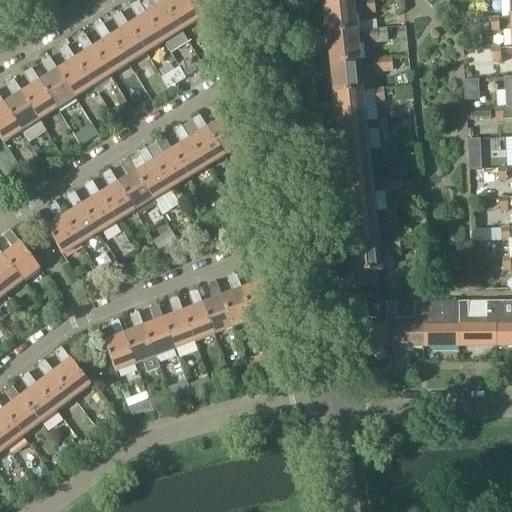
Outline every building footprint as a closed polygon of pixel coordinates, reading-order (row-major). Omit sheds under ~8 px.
[(151,0),(157,10),(147,16),(164,44),(182,32),(165,5),(161,0),(151,0)] [(172,0),(165,5),(182,32),(200,21),(186,0),(172,0)] [(186,0),(200,21),(218,10),(211,0),(186,0)] [(376,13),(374,1),(367,2),(368,14),(376,13)] [(139,21),(129,27),(146,55),(164,44),(147,16),(138,3),(131,7),(139,21)] [(353,4),(325,7),(328,36),(356,33),(353,4)] [(122,32),(111,38),(129,66),(146,55),(129,27),(121,14),(113,18),(122,32)] [(500,31),(499,19),(491,19),(491,31),(500,31)] [(104,43),(94,49),(111,77),(129,66),(111,38),(103,25),(95,30),(104,43)] [(379,43),(379,44),(389,43),(387,29),(378,31),(370,31),(370,32),(371,44),(379,43)] [(356,33),(328,36),(331,66),(359,63),(356,33)] [(86,54),(76,61),(93,88),(111,77),(94,49),(85,36),(78,41),(86,54)] [(68,65),(58,72),(75,99),(93,88),(76,61),(67,47),(60,52),(68,65)] [(492,61),(501,61),(501,49),(492,49),(492,61)] [(50,76),(40,83),(57,111),(75,99),(58,72),(50,58),(42,63),(50,76)] [(393,72),(392,60),(372,62),(373,72),(373,73),(393,72)] [(359,63),(331,66),(335,96),(362,93),(359,63)] [(162,79),(168,91),(186,80),(179,69),(174,72),(163,78),(162,79)] [(33,88),(22,94),(40,122),(57,111),(40,83),(32,70),(24,74),(33,88)] [(15,99),(5,105),(22,133),(40,122),(22,94),(14,81),(6,86),(15,99)] [(479,81),(465,82),(466,98),(480,97),(479,81)] [(377,103),(385,102),(384,92),(384,91),(376,91),(377,100),(377,103)] [(362,93),(335,96),(338,126),(366,123),(362,93)] [(0,138),(4,145),(22,133),(5,105),(0,98),(0,138)] [(218,124),(208,130),(225,158),(243,146),(226,119),(218,106),(210,110),(218,124)] [(503,109),(495,110),(496,120),(496,122),(504,121),(503,109)] [(506,109),(503,109),(504,121),(511,120),(511,109),(506,109)] [(467,113),(467,121),(490,121),(490,112),(467,113)] [(200,135),(190,141),(207,169),(225,158),(208,130),(200,117),(192,121),(200,135)] [(388,132),(387,121),(379,122),(380,133),(388,132)] [(366,123),(338,126),(341,156),(369,153),(366,123)] [(182,146),(172,152),(189,180),(207,169),(190,141),(182,128),(174,132),(182,146)] [(164,157),(154,163),(171,191),(189,180),(172,152),(164,139),(156,143),(164,157)] [(480,152),(480,141),(468,141),(468,153),(480,152)] [(146,168),(136,174),(153,202),(171,191),(154,163),(146,150),(138,154),(146,168)] [(391,162),(390,150),(382,151),(383,163),(391,162)] [(369,153),(341,156),(344,186),(372,183),(372,182),(369,153)] [(129,179),(118,185),(135,213),(138,218),(156,207),(153,202),(136,174),(128,161),(120,165),(129,179)] [(409,166),(411,178),(418,177),(417,165),(409,166)] [(498,171),(498,182),(507,182),(506,170),(498,171)] [(111,190),(100,196),(117,223),(135,213),(118,185),(110,172),(102,176),(111,190)] [(372,183),(344,186),(347,215),(375,212),(373,194),(394,192),(393,180),(372,182),(372,183)] [(93,201),(83,207),(99,234),(117,223),(100,196),(92,182),(84,187),(93,201)] [(75,212),(65,218),(81,245),(99,234),(83,207),(74,193),(67,198),(75,212)] [(508,200),(499,200),(500,212),(508,212),(508,200)] [(57,223),(46,229),(63,257),(81,245),(65,218),(56,204),(49,209),(57,223)] [(397,222),(396,210),(388,211),(389,223),(397,222)] [(375,212),(347,215),(350,245),(378,242),(375,212)] [(509,241),(509,229),(501,229),(501,241),(509,241)] [(13,250),(4,257),(23,283),(40,271),(40,270),(21,244),(20,245),(11,232),(4,237),(13,250)] [(168,248),(161,237),(153,242),(160,253),(168,248)] [(400,253),(399,240),(391,241),(392,253),(400,253)] [(378,242),(350,245),(353,276),(358,275),(377,273),(381,273),(378,242)] [(0,287),(6,296),(23,283),(4,257),(0,252),(0,287)] [(511,272),(510,260),(502,260),(502,272),(511,272)] [(253,287),(242,291),(254,321),(274,313),(262,283),(256,269),(248,272),(253,287)] [(377,273),(358,275),(359,286),(378,284),(377,273)] [(234,294),(222,298),(234,329),(254,321),(242,291),(237,276),(228,279),(234,294)] [(214,302),(203,306),(214,336),(234,329),(222,298),(217,284),(208,287),(214,302)] [(195,309),(183,313),(195,344),(214,336),(203,306),(197,291),(189,294),(195,309)] [(175,317),(164,321),(175,351),(195,344),(183,313),(178,299),(169,302),(175,317)] [(511,302),(495,303),(496,347),(511,346),(511,302)] [(397,304),(387,304),(388,347),(424,347),(423,303),(414,303),(414,304),(415,320),(397,320),(396,304),(397,304)] [(459,303),(423,303),(424,347),(460,347),(459,303)] [(495,303),(459,303),(460,347),(496,347),(495,303)] [(361,304),(350,304),(350,327),(351,327),(351,348),(388,347),(387,304),(378,304),(378,305),(378,320),(360,320),(360,305),(361,305),(361,304)] [(155,324),(144,328),(156,359),(175,351),(164,321),(158,306),(150,309),(155,324)] [(136,331),(124,336),(136,366),(144,363),(148,374),(160,370),(156,359),(144,328),(138,314),(130,317),(136,331)] [(116,339),(104,344),(116,374),(136,366),(124,336),(119,321),(110,324),(116,339)] [(242,332),(237,334),(240,344),(246,342),(242,332)] [(64,367),(54,374),(73,400),(91,387),(71,361),(61,349),(54,354),(64,367)] [(248,362),(252,371),(268,364),(265,355),(248,362)] [(47,379),(37,387),(57,412),(73,400),(54,374),(44,361),(37,367),(47,379)] [(28,374),(20,379),(30,392),(21,399),(40,425),(57,412),(37,387),(28,374)] [(13,405),(4,412),(23,438),(40,425),(21,399),(11,387),(4,392),(13,405)] [(149,400),(130,408),(129,408),(133,418),(153,410),(149,400)] [(0,441),(6,450),(23,438),(4,412),(0,406),(0,441)] [(49,474),(44,468),(36,474),(41,480),(49,474)]
